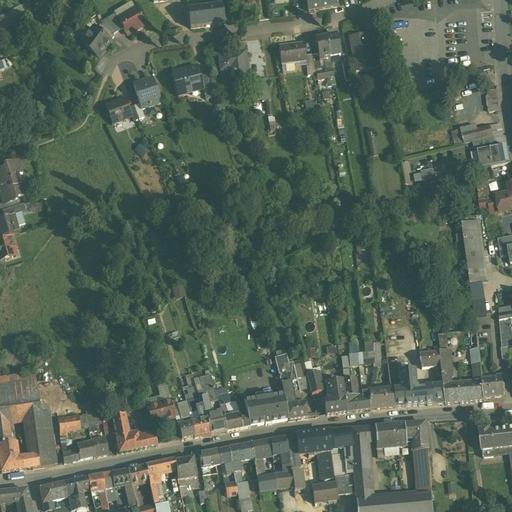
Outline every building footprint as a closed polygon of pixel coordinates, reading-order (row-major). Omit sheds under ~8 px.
[(306,0),(307,3),(306,3),(308,13),(320,10),(317,0),(306,0)] [(317,0),(320,10),(337,7),(335,0),(317,0)] [(222,6),(187,11),(190,30),(204,28),(210,27),(225,25),(222,6)] [(135,9),(118,20),(123,29),(127,36),(145,26),(135,9)] [(115,16),(101,25),(103,29),(112,36),(123,29),(118,20),(115,16)] [(103,29),(100,27),(96,31),(110,42),(114,37),(112,36),(103,29)] [(95,30),(91,36),(88,34),(82,42),(87,50),(96,57),(103,48),(105,49),(110,42),(96,31),(95,30)] [(367,35),(350,38),(355,66),(372,63),(373,62),(371,52),(367,35)] [(337,36),(326,38),(330,58),(335,57),(341,56),(337,36)] [(326,38),(315,40),(319,62),(324,61),(323,59),(330,58),(326,38)] [(303,44),(279,47),(281,65),(306,62),(305,57),(303,44)] [(377,51),(371,52),(373,62),(372,63),(372,66),(380,65),(377,51)] [(245,52),(219,56),(220,67),(228,66),(230,85),(249,82),(245,52)] [(312,55),(305,57),(306,62),(307,77),(316,75),(316,73),(312,55)] [(336,65),(331,65),(332,70),(332,72),(343,70),(342,64),(336,65)] [(186,72),(172,75),(172,74),(171,75),(177,97),(203,90),(200,78),(197,68),(185,71),(186,72)] [(332,70),(316,73),(316,75),(317,81),(334,78),(332,72),(332,70)] [(209,76),(200,78),(203,90),(206,101),(215,98),(209,76)] [(133,86),(142,110),(160,104),(152,79),(147,81),(146,79),(138,82),(139,84),(133,86)] [(267,80),(259,81),(262,102),(270,101),(267,80)] [(497,91),(488,91),(489,112),(498,112),(497,91)] [(128,108),(124,99),(106,106),(108,111),(107,112),(106,114),(107,117),(110,118),(113,125),(131,118),(132,118),(128,108)] [(138,119),(133,106),(128,108),(132,118),(131,118),(133,121),(138,119)] [(500,125),(490,127),(492,137),(494,137),(503,135),(500,125)] [(476,127),(460,130),(461,134),(464,144),(482,140),(492,137),(490,127),(477,131),(476,127)] [(373,132),(367,133),(370,157),(377,156),(373,132)] [(461,134),(452,136),(455,146),(464,144),(461,134)] [(492,137),(482,140),(484,151),(489,150),(496,148),(494,137),(492,137)] [(142,157),(150,151),(143,143),(135,149),(142,157)] [(496,148),(489,150),(492,167),(510,164),(507,146),(496,148)] [(480,170),(492,167),(489,150),(484,151),(477,152),(480,170)] [(18,162),(5,166),(6,169),(0,170),(0,184),(3,195),(1,195),(4,204),(16,200),(15,198),(24,195),(18,176),(22,174),(18,162)] [(415,165),(416,174),(413,175),(414,181),(435,179),(433,163),(415,165)] [(480,170),(474,171),(476,184),(486,182),(508,178),(511,195),(511,194),(511,163),(492,167),(480,170)] [(486,182),(476,184),(480,211),(490,209),(489,199),(486,182)] [(511,194),(511,195),(496,198),(498,208),(499,213),(511,210),(511,194)] [(494,198),(489,199),(490,209),(498,208),(496,198),(494,199),(494,198)] [(16,200),(4,204),(0,205),(0,208),(1,211),(2,211),(18,206),(16,200)] [(18,206),(2,211),(4,218),(13,215),(14,215),(21,213),(22,213),(20,206),(18,206)] [(21,213),(14,215),(17,227),(21,226),(24,221),(21,213)] [(4,218),(0,218),(0,240),(13,236),(19,235),(17,227),(14,215),(13,215),(4,218)] [(479,223),(461,225),(470,285),(482,283),(488,282),(479,223)] [(0,240),(0,261),(19,256),(13,236),(0,240)] [(511,237),(498,241),(500,250),(511,247),(511,237)] [(356,244),(357,253),(364,252),(363,243),(356,244)] [(510,266),(511,265),(511,247),(500,250),(501,259),(509,257),(510,266)] [(482,283),(470,285),(474,318),(486,316),(482,283)] [(184,287),(173,288),(175,300),(186,298),(184,287)] [(511,308),(499,311),(499,322),(511,320),(511,308)] [(511,320),(499,322),(501,342),(511,339),(511,335),(511,328),(511,320)] [(445,336),(438,336),(440,353),(447,352),(445,336)] [(511,339),(501,342),(502,348),(508,347),(511,346),(511,339)] [(373,346),(364,341),(365,367),(373,366),(373,346)] [(502,348),(501,349),(502,360),(509,360),(508,347),(502,348)] [(447,352),(440,353),(440,354),(442,368),(443,384),(443,386),(451,385),(451,380),(452,373),(450,352),(447,352)] [(440,354),(420,356),(421,362),(422,370),(435,368),(442,368),(440,354)] [(357,355),(349,356),(349,358),(350,368),(358,368),(357,355)] [(293,363),(289,365),(286,356),(274,359),(281,384),(283,396),(293,394),(300,393),(293,364),(293,363)] [(349,358),(341,358),(342,371),(350,371),(350,368),(349,358)] [(303,361),(293,364),(300,393),(310,389),(307,376),(303,361)] [(480,365),(474,365),(476,383),(482,383),(481,378),(480,365)] [(42,371),(34,372),(34,375),(35,375),(36,384),(44,383),(43,375),(42,371)] [(350,371),(342,371),(343,381),(344,381),(351,380),(350,371)] [(415,371),(398,372),(401,393),(393,394),(394,408),(394,409),(419,407),(417,392),(415,371)] [(316,374),(307,376),(310,389),(311,395),(322,393),(316,374)] [(34,375),(0,380),(0,388),(36,384),(35,375),(34,375)] [(502,376),(481,378),(482,383),(483,399),(504,397),(502,376)] [(210,377),(200,380),(203,392),(197,394),(198,398),(199,398),(200,406),(202,406),(203,410),(209,408),(209,405),(218,402),(216,395),(210,377)] [(192,378),(186,380),(189,389),(195,388),(192,378)] [(351,380),(344,381),(345,391),(356,390),(354,380),(351,380)] [(343,382),(333,384),(334,391),(328,392),(329,400),(344,398),(345,398),(343,382)] [(476,383),(451,385),(453,404),(484,401),(483,399),(482,383),(476,383)] [(36,384),(0,388),(0,422),(6,422),(25,419),(41,416),(39,408),(36,384)] [(165,385),(157,387),(160,397),(145,401),(147,408),(170,402),(166,385),(165,385)] [(451,385),(443,386),(444,390),(445,405),(453,404),(451,385)] [(189,389),(186,390),(189,400),(198,398),(199,398),(198,398),(197,394),(195,388),(189,389)] [(356,390),(345,391),(346,398),(357,397),(356,390)] [(390,390),(369,392),(369,396),(370,410),(394,408),(393,394),(393,390),(390,390)] [(444,390),(425,391),(427,406),(445,405),(444,390)] [(427,406),(425,391),(421,392),(417,392),(419,407),(423,407),(427,406)] [(293,394),(283,396),(286,406),(295,405),(294,401),(293,394)] [(224,395),(217,397),(218,402),(220,407),(227,405),(224,395)] [(283,396),(244,403),(246,413),(250,427),(265,424),(265,425),(272,424),(272,423),(288,420),(287,414),(286,406),(283,396)] [(369,396),(362,397),(357,397),(351,398),(352,403),(353,403),(354,413),(370,411),(370,410),(369,396)] [(202,406),(200,406),(199,398),(198,398),(189,400),(186,401),(186,403),(187,408),(189,414),(197,412),(203,411),(203,410),(202,406)] [(329,400),(326,401),(325,403),(326,416),(346,414),(344,398),(329,400)] [(345,398),(344,398),(346,414),(354,413),(353,403),(352,403),(351,398),(346,398),(345,398)] [(79,417),(80,430),(88,429),(88,426),(95,425),(102,423),(98,402),(84,404),(86,416),(79,417)] [(170,402),(147,408),(151,425),(168,421),(167,420),(175,418),(170,402)] [(244,403),(236,404),(239,412),(245,413),(246,413),(244,403)] [(295,405),(286,406),(287,414),(288,420),(288,422),(308,419),(305,403),(300,404),(295,405)] [(227,405),(220,407),(222,415),(223,420),(230,418),(230,416),(227,405)] [(45,407),(39,408),(41,416),(48,415),(48,409),(45,407)] [(181,410),(174,412),(175,417),(189,414),(187,408),(181,410)] [(209,408),(203,410),(203,411),(205,418),(212,417),(209,408)] [(203,411),(197,412),(198,420),(202,422),(206,421),(205,418),(203,411)] [(239,412),(238,412),(239,414),(239,416),(242,429),(250,428),(247,417),(246,413),(245,413),(239,412)] [(56,466),(48,415),(41,416),(48,467),(56,466)] [(212,417),(205,418),(206,421),(210,435),(227,432),(223,420),(222,415),(212,417)] [(41,416),(25,419),(31,457),(32,470),(48,467),(41,416)] [(223,420),(227,432),(242,429),(239,416),(230,418),(223,420)] [(79,417),(58,420),(60,437),(67,435),(67,432),(80,430),(79,417)] [(125,417),(112,419),(115,433),(127,430),(125,417)] [(112,419),(102,422),(104,435),(115,433),(112,419)] [(202,422),(199,422),(198,420),(190,422),(191,424),(192,428),(195,428),(197,427),(199,438),(210,435),(206,421),(202,422)] [(6,422),(0,422),(0,446),(8,445),(6,422)] [(188,425),(178,427),(180,435),(181,441),(194,438),(192,428),(191,424),(188,425)] [(426,424),(404,426),(405,440),(413,439),(413,442),(427,440),(426,424)] [(95,425),(88,426),(88,429),(89,433),(96,432),(95,425)] [(404,426),(374,429),(375,444),(376,450),(377,450),(384,449),(406,447),(405,440),(404,426)] [(374,429),(365,430),(366,445),(375,444),(374,429)] [(155,437),(141,440),(140,435),(129,438),(127,430),(115,433),(119,455),(135,452),(157,447),(156,442),(155,437)] [(365,430),(350,431),(351,449),(352,452),(366,450),(366,445),(365,430)] [(490,430),(479,431),(481,452),(482,452),(494,451),(495,457),(510,456),(509,449),(511,448),(511,430),(492,432),(492,433),(490,433),(490,430)] [(350,431),(328,433),(330,451),(343,450),(351,449),(350,431)] [(328,433),(296,437),(296,438),(299,457),(308,455),(308,458),(314,457),(314,455),(318,454),(330,453),(330,451),(328,433)] [(167,445),(181,441),(180,435),(165,439),(167,445)] [(105,438),(91,441),(91,444),(94,459),(108,456),(105,438)] [(296,438),(285,439),(288,455),(288,456),(289,462),(294,461),(298,464),(299,464),(299,457),(296,438)] [(285,439),(269,442),(272,456),(272,458),(288,455),(285,439)] [(427,440),(413,442),(414,452),(428,451),(427,440)] [(269,442),(251,445),(253,461),(253,462),(259,461),(260,459),(272,456),(269,442)] [(8,445),(0,446),(0,464),(1,474),(32,470),(31,457),(18,459),(16,444),(8,445)] [(91,444),(77,447),(78,453),(63,457),(64,465),(80,461),(93,458),(93,459),(94,459),(91,444)] [(251,445),(228,449),(231,465),(253,461),(251,445)] [(228,449),(218,451),(221,466),(224,465),(226,476),(233,475),(231,465),(228,449)] [(351,449),(343,450),(344,455),(344,464),(346,464),(353,463),(352,452),(351,449)] [(366,450),(352,452),(355,488),(355,495),(356,502),(371,501),(366,450)] [(213,452),(198,455),(201,470),(208,468),(221,466),(218,451),(213,452)] [(430,472),(428,451),(414,452),(416,473),(430,472)] [(330,453),(318,454),(319,458),(322,457),(323,466),(323,468),(326,467),(327,478),(329,487),(331,503),(332,508),(329,508),(330,511),(337,510),(336,502),(336,497),(336,496),(334,479),(331,456),(330,453)] [(193,459),(174,463),(176,471),(178,481),(196,477),(193,459)] [(174,461),(145,467),(148,477),(156,476),(176,471),(174,463),(174,461)] [(259,461),(253,462),(256,480),(263,479),(261,470),(262,470),(259,461)] [(298,464),(294,461),(289,462),(290,467),(291,475),(293,489),(294,493),(304,491),(301,470),(300,471),(299,464),(298,464)] [(353,463),(346,464),(348,488),(355,488),(353,463)] [(145,467),(128,471),(131,486),(131,487),(149,482),(148,477),(145,467)] [(208,468),(201,470),(202,477),(209,475),(208,468)] [(128,471),(111,474),(113,489),(124,487),(131,486),(128,471)] [(430,472),(416,473),(418,497),(432,496),(430,472)] [(239,473),(233,475),(235,484),(235,486),(242,484),(239,473)] [(111,474),(102,476),(105,491),(113,489),(111,474)] [(285,476),(274,477),(277,491),(293,489),(291,475),(285,476)] [(102,476),(88,478),(90,489),(91,493),(105,491),(102,476)] [(156,476),(148,477),(149,482),(150,488),(158,486),(156,476)] [(263,479),(256,480),(259,494),(277,491),(274,477),(263,479)] [(88,478),(64,483),(67,498),(68,498),(82,495),(81,491),(90,489),(88,478)] [(345,478),(334,479),(336,496),(336,497),(355,495),(355,488),(348,488),(345,489),(345,478)] [(64,483),(39,489),(43,504),(49,503),(67,499),(67,498),(64,483)] [(229,485),(224,485),(226,497),(237,496),(237,493),(235,486),(235,484),(229,485)] [(242,484),(235,486),(237,493),(247,491),(248,491),(247,484),(242,484)] [(158,486),(150,488),(152,501),(160,499),(158,486)] [(186,497),(184,487),(179,488),(181,500),(188,499),(188,496),(186,497)] [(329,487),(311,489),(314,505),(331,503),(329,487)] [(132,488),(125,489),(127,496),(134,494),(132,488)] [(113,489),(105,491),(106,501),(116,499),(113,489)] [(31,511),(27,491),(0,494),(0,497),(2,506),(16,504),(17,511),(31,511)] [(247,491),(237,493),(237,496),(238,501),(249,499),(247,491)] [(205,492),(198,493),(200,505),(207,503),(205,492)] [(134,494),(127,496),(129,506),(137,504),(134,494)] [(82,495),(68,498),(70,511),(75,511),(85,510),(82,495)] [(418,497),(402,498),(403,511),(433,511),(432,496),(418,497)] [(371,501),(356,502),(356,511),(403,511),(402,498),(371,501)] [(249,499),(238,501),(240,511),(246,511),(251,511),(249,499)] [(49,503),(43,504),(44,511),(45,511),(49,511),(51,511),(49,503)]
